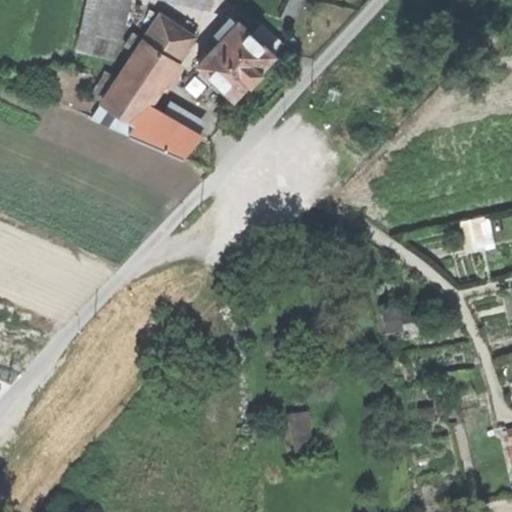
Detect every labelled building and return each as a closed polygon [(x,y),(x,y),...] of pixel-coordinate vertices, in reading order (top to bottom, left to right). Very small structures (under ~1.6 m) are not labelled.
[(86,0),(76,47),(115,56),(127,0),(86,0)] [(240,10),(215,35),(220,41),(197,64),(201,67),(200,74),(206,79),(212,78),(233,97),(247,82),(250,82),(254,78),(259,72),(259,69),(273,55),(243,26),(250,19),(240,10)] [(181,156),(201,135),(147,105),(193,37),(160,14),(143,39),(132,32),(123,45),(134,52),(115,81),(106,75),(94,92),(103,99),(100,103),(110,109),(103,122),(181,156)] [(256,35),(275,52),(284,43),(266,25),(256,35)] [(470,250),(494,241),(484,213),(460,222),(470,250)]
